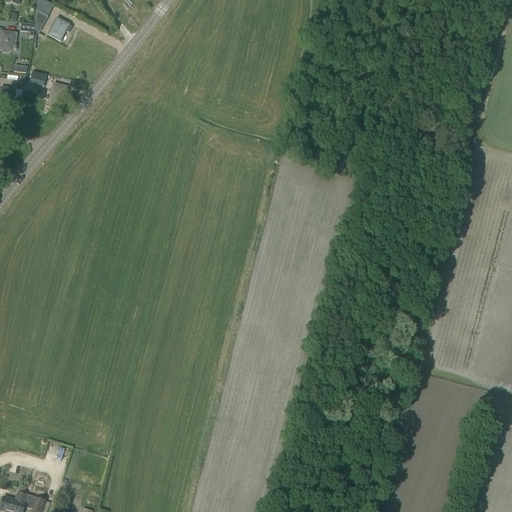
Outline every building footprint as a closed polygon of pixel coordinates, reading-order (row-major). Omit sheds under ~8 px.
[(37,12),(36,21),(43,25),(47,18),(37,12)] [(69,26),(56,19),(47,36),(60,42),(69,26)] [(20,25),(19,33),(29,34),(29,38),(33,38),(35,26),(20,25)] [(15,46),(17,34),(2,32),(0,44),(0,51),(3,52),(2,53),(8,54),(9,53),(12,53),(13,46),(15,46)] [(31,73),(29,84),(43,87),(46,77),(31,73)] [(62,110),(67,89),(53,85),(49,102),(48,103),(47,106),(48,107),(51,108),(52,108),(62,110)] [(12,113),(15,91),(0,89),(0,92),(0,111),(2,112),(12,113)] [(38,91),(36,98),(43,100),(45,92),(38,91)] [(42,511),(45,501),(17,493),(15,501),(3,497),(0,508),(0,511),(3,511),(22,511),(24,508),(32,511),(31,511),(42,511)]
